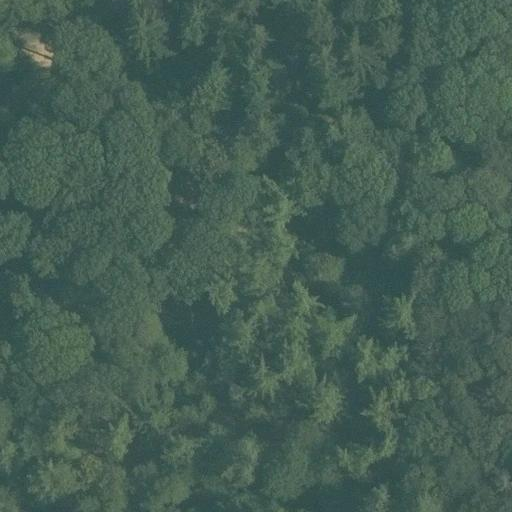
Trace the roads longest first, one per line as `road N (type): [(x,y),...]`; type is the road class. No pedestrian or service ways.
road 1 (track): [(490,0),(434,408),(435,511)]
road 2 (track): [(511,472),(181,485),(47,511)]
